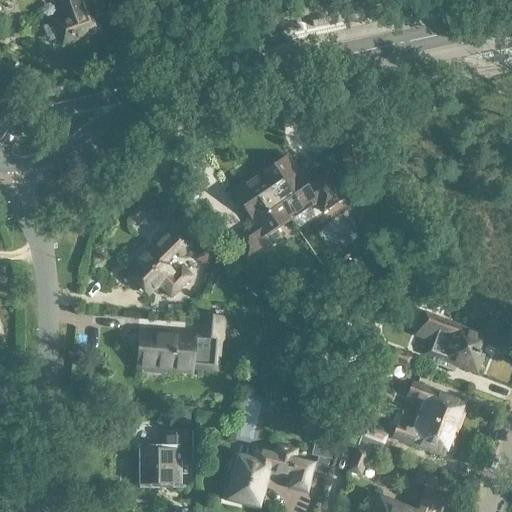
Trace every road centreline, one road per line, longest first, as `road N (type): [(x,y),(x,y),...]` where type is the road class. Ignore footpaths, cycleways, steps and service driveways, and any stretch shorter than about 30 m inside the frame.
road 1 (secondary): [(148,93),(511,16)]
road 2 (residential): [(31,511),(48,286),(36,236),(3,164)]
road 3 (secondary): [(3,164),(38,162),(148,93)]
